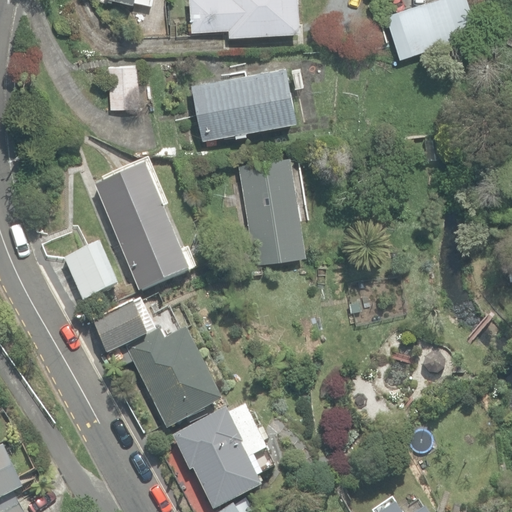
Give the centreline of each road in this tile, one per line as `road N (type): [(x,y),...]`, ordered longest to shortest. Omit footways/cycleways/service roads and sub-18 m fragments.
road 1 (residential): [(128,484),(21,307),(0,254)]
road 2 (residential): [(128,484),(112,492),(81,481),(0,364)]
